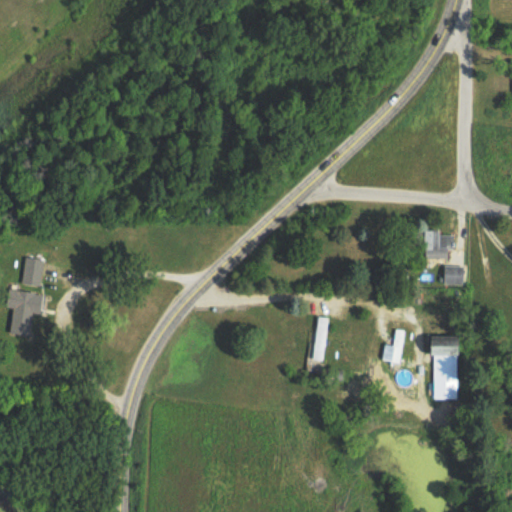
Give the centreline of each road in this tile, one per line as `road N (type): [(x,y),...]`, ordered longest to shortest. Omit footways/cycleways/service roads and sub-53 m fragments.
road 1 (tertiary): [(122,511),(135,392),(159,343),(201,290),(404,95),(458,0)]
road 2 (residential): [(471,202),(462,166),(464,0)]
road 3 (residential): [(471,202),(306,191)]
